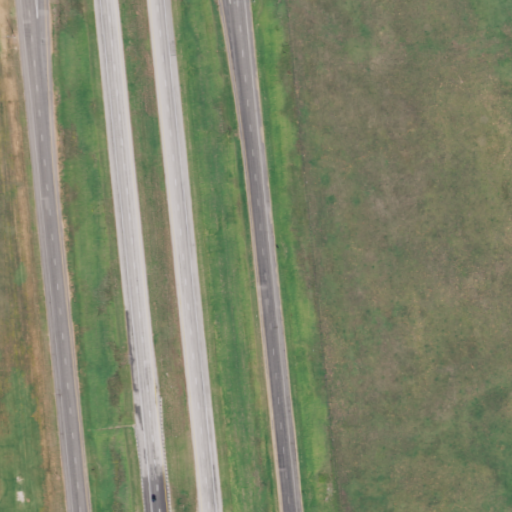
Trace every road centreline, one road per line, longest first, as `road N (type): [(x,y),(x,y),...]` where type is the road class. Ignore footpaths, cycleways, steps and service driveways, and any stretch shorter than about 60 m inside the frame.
road 1 (tertiary): [(25,0),(77,511)]
road 2 (tertiary): [(287,511),(236,0)]
road 3 (motorway): [(101,0),(151,511)]
road 4 (motorway): [(203,511),(155,0)]
